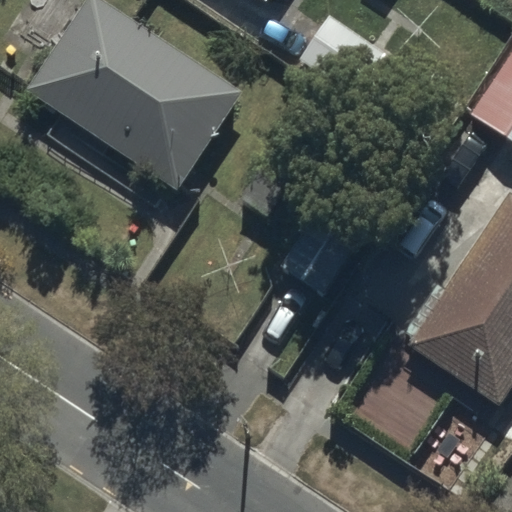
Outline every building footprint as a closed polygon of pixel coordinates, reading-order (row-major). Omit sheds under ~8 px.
[(249,0),(265,10),(271,0),(249,0)] [(243,105),(91,2),(26,97),(178,201),(243,105)] [(386,64),(331,27),(305,67),(359,104),(386,64)] [(511,70),(473,124),(511,152),(511,70)] [(511,203),(509,202),(406,353),(497,415),(511,393),(511,203)]
